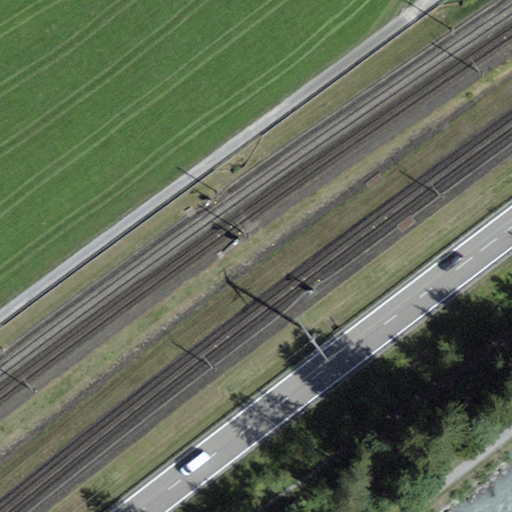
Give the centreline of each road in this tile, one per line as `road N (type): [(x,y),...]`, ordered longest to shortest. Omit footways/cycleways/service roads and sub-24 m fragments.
road 1 (secondary): [(511,225),(136,511)]
road 2 (unknown): [(253,511),(511,328)]
